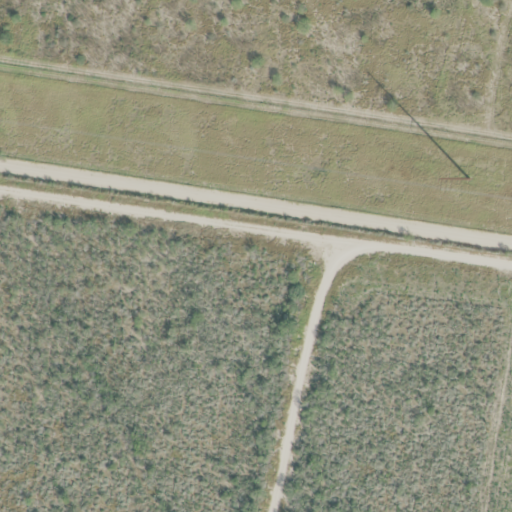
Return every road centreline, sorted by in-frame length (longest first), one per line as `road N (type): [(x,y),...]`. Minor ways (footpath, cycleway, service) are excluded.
road 1 (residential): [(0,192),(70,204),(89,218),(169,218),(511,269)]
road 2 (residential): [(123,511),(84,428),(55,318),(89,218)]
